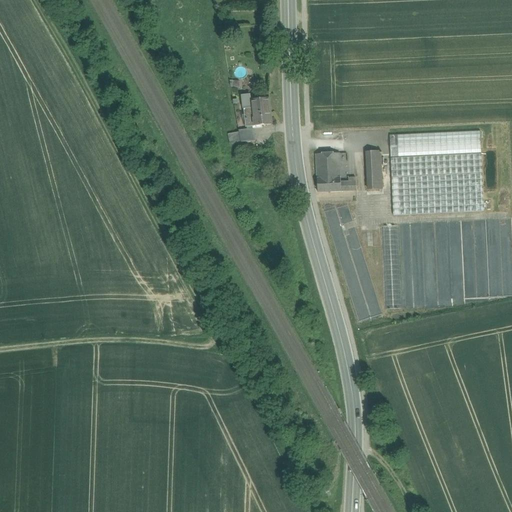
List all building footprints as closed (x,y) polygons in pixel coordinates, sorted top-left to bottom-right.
[(234,81),(235,92),(246,91),(245,80),(234,81)] [(241,96),(241,99),(243,109),(252,108),(251,101),(250,98),(250,95),(241,96)] [(269,99),(251,101),(252,108),(253,126),(272,125),(269,99)] [(245,127),(253,126),(252,108),(243,109),(245,127)] [(256,141),(254,129),(239,131),(238,131),(239,132),(229,133),(230,144),(242,143),(256,141)] [(480,131),(389,136),(393,216),(484,212),(480,131)] [(380,152),(366,152),(368,191),(383,190),(380,152)] [(330,169),(340,169),(339,153),(329,154),(330,169)] [(329,154),(316,155),(318,193),(341,192),(340,183),(340,169),(330,169),(329,154)] [(340,183),(341,192),(356,191),(355,182),(349,182),(340,183)] [(404,310),(399,222),(381,223),(382,245),(385,311),(404,310)]
